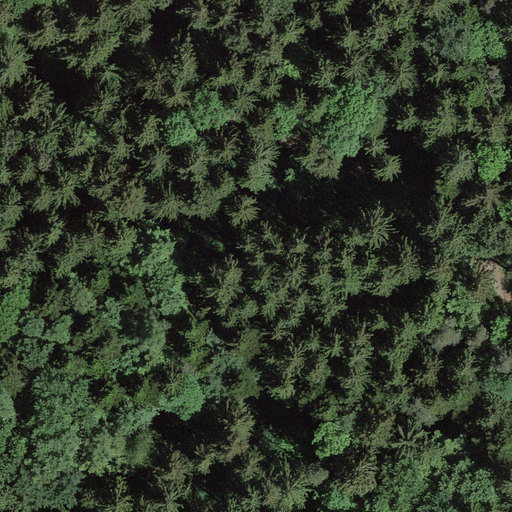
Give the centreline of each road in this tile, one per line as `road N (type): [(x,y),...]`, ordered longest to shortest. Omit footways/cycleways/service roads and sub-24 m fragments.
road 1 (track): [(511,207),(475,207),(0,30)]
road 2 (track): [(436,511),(486,370),(496,286),(475,207)]
